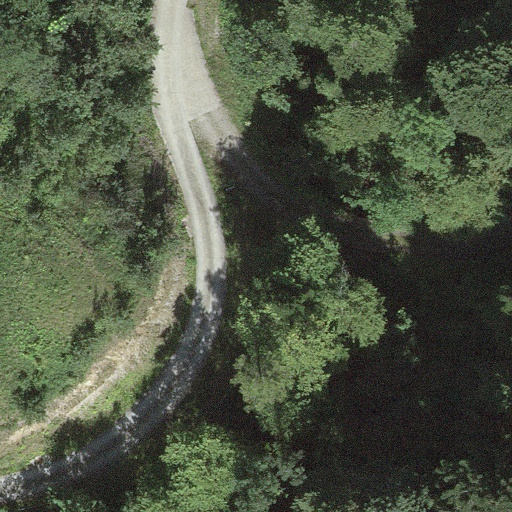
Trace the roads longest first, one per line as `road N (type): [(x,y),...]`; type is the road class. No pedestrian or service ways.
road 1 (track): [(169,0),(173,124),(206,222),(210,264),(200,332),(180,375),(113,448),(75,469),(0,491)]
road 2 (track): [(170,79),(248,173),(303,212),(426,243),(511,234)]
